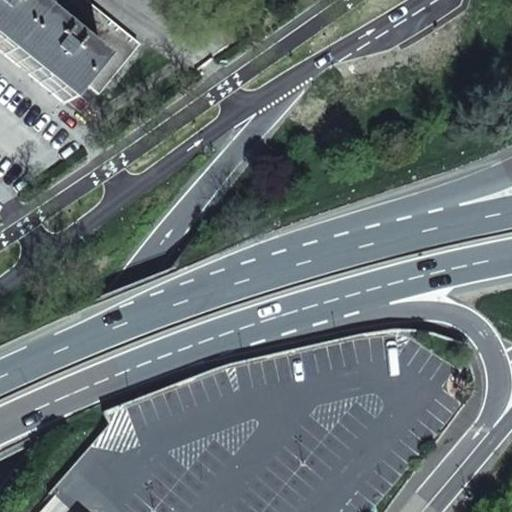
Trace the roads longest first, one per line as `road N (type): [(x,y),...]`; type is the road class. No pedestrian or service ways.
road 1 (trunk): [(0,473),(302,70)]
road 2 (trunk): [(431,229),(250,279),(0,380)]
road 3 (secondary): [(0,288),(302,70)]
road 4 (trunk): [(0,425),(77,387),(337,298)]
road 5 (trunk): [(337,298),(455,314),(476,328),(496,381),(492,429)]
road 6 (trunk): [(337,298),(511,254)]
road 7 (secondary): [(302,70),(421,0)]
